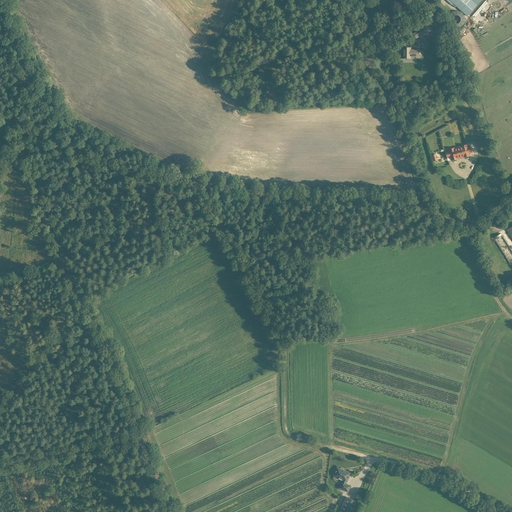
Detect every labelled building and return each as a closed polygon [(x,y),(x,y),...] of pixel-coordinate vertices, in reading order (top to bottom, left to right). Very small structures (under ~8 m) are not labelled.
[(446,0),(452,5),(453,3),(467,16),(480,0),(446,0)] [(417,39),(428,32),(424,25),(413,32),(417,39)] [(458,37),(466,29),(463,26),(455,34),(458,37)] [(422,51),(420,51),(420,50),(410,50),(410,48),(403,48),(403,58),(410,58),(410,56),(416,56),(416,58),(420,58),(420,55),(422,55),(422,51)] [(454,148),(449,149),(449,151),(446,152),(447,157),(451,156),(452,160),(457,159),(457,157),(464,155),(464,157),(469,156),(469,153),(472,152),(471,146),(467,147),(466,145),(461,146),(461,147),(459,148),(459,147),(454,148)] [(511,251),(501,233),(494,238),(511,266),(511,251)] [(334,475),(344,480),(342,482),(339,488),(348,492),(350,486),(345,484),(346,481),(347,482),(351,473),(346,471),(345,471),(343,470),(337,468),(336,471),(335,471),(333,474),(334,475)] [(346,496),(344,501),(339,511),(353,511),(358,501),(346,496)]
